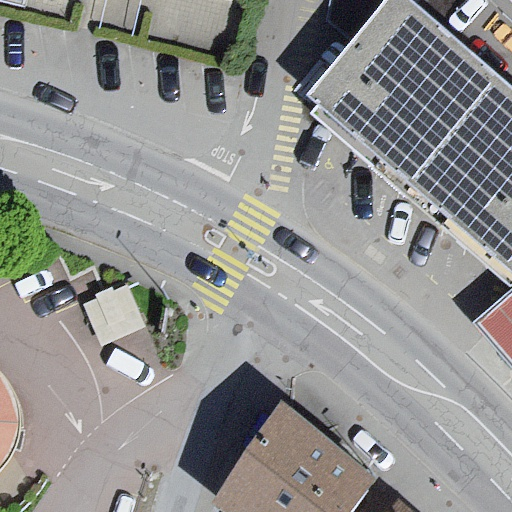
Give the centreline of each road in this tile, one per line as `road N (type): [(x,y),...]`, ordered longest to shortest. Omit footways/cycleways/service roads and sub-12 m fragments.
road 1 (tertiary): [(511,476),(391,357),(311,295)]
road 2 (residential): [(311,295),(225,389),(178,511)]
road 3 (tertiary): [(311,295),(104,183)]
